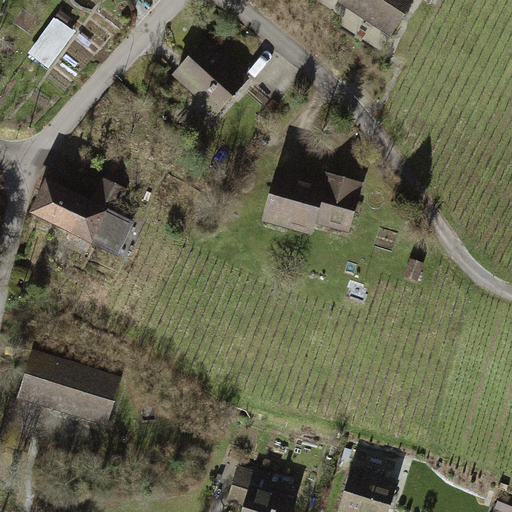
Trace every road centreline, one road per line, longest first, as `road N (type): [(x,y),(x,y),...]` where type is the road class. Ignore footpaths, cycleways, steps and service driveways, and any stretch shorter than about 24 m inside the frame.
road 1 (residential): [(511,294),(467,262),(354,104),(231,0)]
road 2 (residential): [(27,168),(180,0)]
